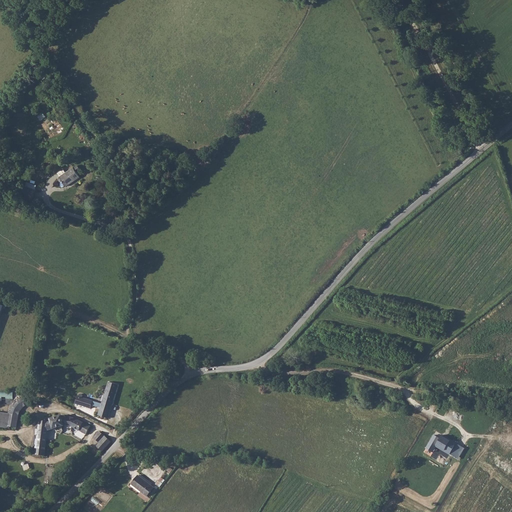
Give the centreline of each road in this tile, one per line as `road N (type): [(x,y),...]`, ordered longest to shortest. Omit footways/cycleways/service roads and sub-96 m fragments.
road 1 (unclassified): [(51,511),(178,383),(242,367),(275,349),(372,242),(483,148)]
road 2 (track): [(193,374),(123,337),(135,300),(115,188),(91,130),(6,0)]
road 3 (track): [(255,362),(270,372),(330,371),(511,402)]
road 4 (residential): [(404,0),(483,148)]
road 5 (unknown): [(0,429),(24,427),(66,404),(118,442)]
